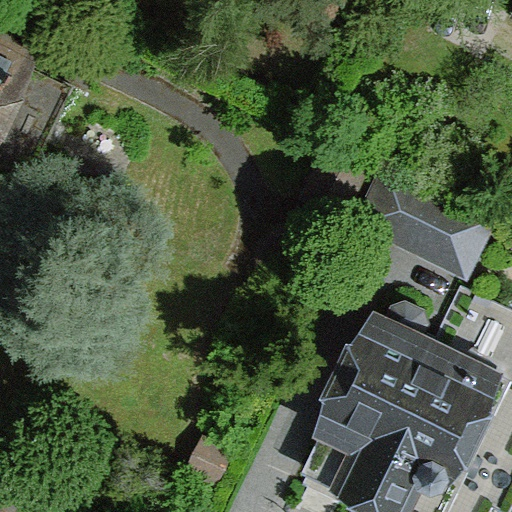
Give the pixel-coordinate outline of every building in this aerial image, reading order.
[(74,88),(0,52),(0,161),(33,176),(74,88)] [(343,213),(368,159),(333,141),(307,196),(343,213)] [(469,274),(494,221),(391,170),(365,221),(469,274)] [(434,488),(414,478),(400,509),(398,511),(491,511),(495,506),(505,511),(511,511),(511,510),(511,308),(464,285),(435,349),(500,380),(455,471),(444,466),(434,488)] [(435,349),(382,324),(330,434),(354,446),(338,479),(400,509),(414,478),(424,457),(444,466),(455,471),(500,380),(435,349)] [(313,466),(338,479),(354,446),(330,434),(313,466)] [(444,466),(424,457),(414,478),(434,488),(444,466)]
